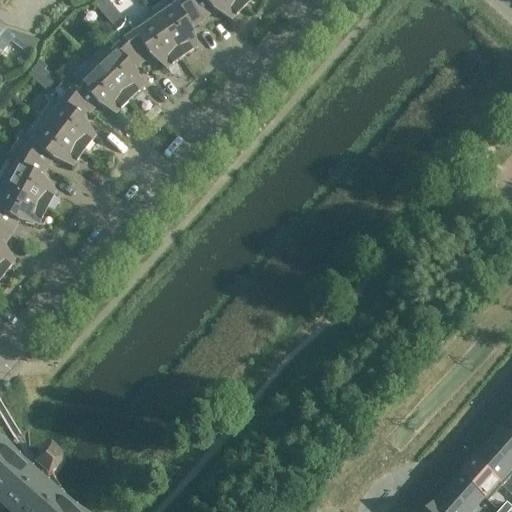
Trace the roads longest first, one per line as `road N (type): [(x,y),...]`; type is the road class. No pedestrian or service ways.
road 1 (residential): [(324,0),(0,364)]
road 2 (residential): [(398,511),(511,382)]
